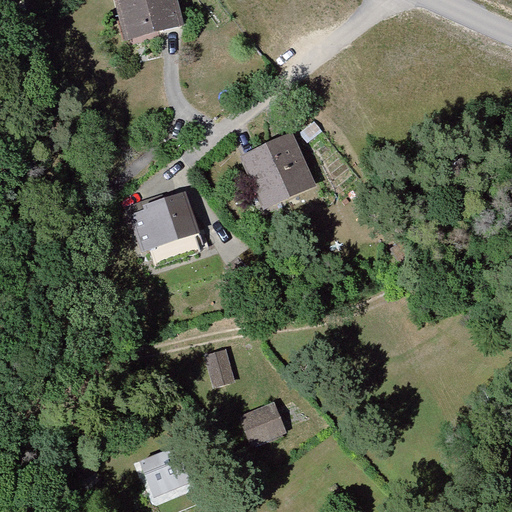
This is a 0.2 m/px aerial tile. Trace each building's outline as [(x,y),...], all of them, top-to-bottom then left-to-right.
[(181,0),(120,0),(132,42),(189,27),(181,0)] [(299,138),(246,159),(266,210),(319,189),(299,138)] [(190,197),(133,216),(146,253),(202,234),(190,197)] [(227,352),(205,358),(214,391),(237,385),(227,352)] [(270,402),(234,417),(247,448),(283,433),(270,402)] [(140,467),(153,502),(195,486),(181,451),(140,467)]
